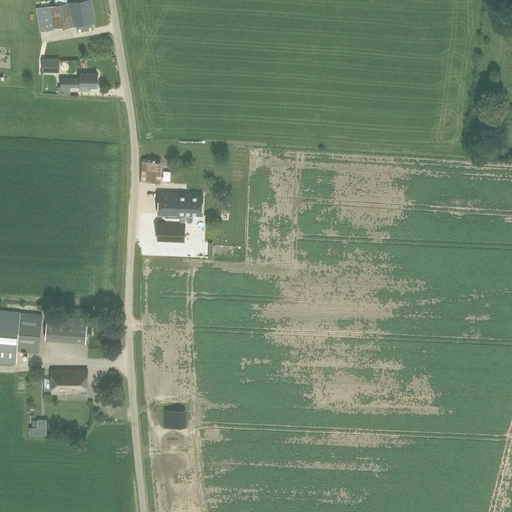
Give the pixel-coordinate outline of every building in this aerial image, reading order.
[(41,31),(76,26),(77,32),(93,29),(92,23),(95,23),(91,0),(81,0),(69,2),(67,2),(66,0),(55,0),(56,4),(37,7),(41,31)] [(43,58),(43,68),(57,68),(57,59),(43,58)] [(80,72),(80,78),(61,77),(60,85),(58,86),(58,94),(70,94),(71,87),(80,87),(80,90),(90,90),(90,87),(97,87),(97,73),(80,72)] [(161,160),(141,160),(141,182),(160,183),(161,160)] [(158,214),(180,214),(185,214),(203,215),(203,195),(186,194),(186,193),(159,192),(158,214)] [(185,241),(185,222),(180,222),(158,221),(157,240),(185,241)] [(0,310),(0,362),(16,364),(21,312),(0,310)] [(45,338),(86,341),(88,316),(47,312),(45,338)] [(52,394),(88,394),(88,368),(51,368),(52,394)] [(185,409),(165,409),(165,427),(185,427),(185,409)]
